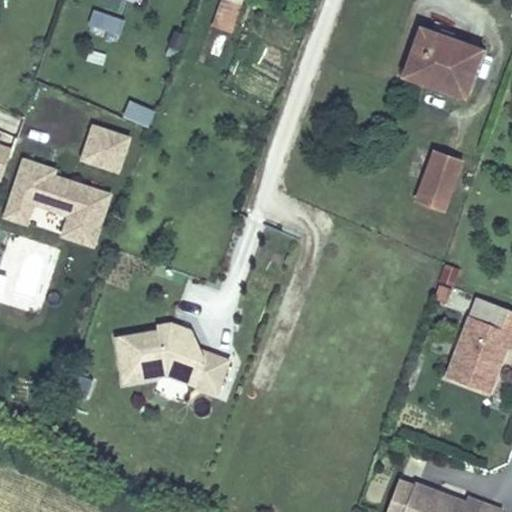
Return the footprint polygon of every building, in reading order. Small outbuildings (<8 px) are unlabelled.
[(244,1),(240,0),(222,0),(216,26),(233,29),(244,1)] [(90,23),(120,33),(126,17),(96,7),(90,23)] [(420,30),(400,79),(466,102),(484,56),(420,30)] [(123,114),(149,125),(156,109),(130,98),(123,114)] [(120,171),(132,132),(92,120),(80,158),(120,171)] [(0,182),(1,183),(12,144),(0,140),(0,182)] [(96,244),(114,186),(20,158),(2,216),(96,244)] [(420,213),(443,223),(463,175),(438,165),(420,213)] [(444,262),(438,280),(455,286),(461,268),(444,262)] [(0,300),(8,273),(0,270),(0,300)] [(117,333),(125,377),(167,371),(217,390),(229,358),(200,346),(191,327),(172,319),(158,322),(159,326),(117,333)] [(488,404),(506,360),(510,361),(511,356),(511,343),(470,328),(447,388),(488,404)] [(473,511),(461,507),(459,511),(409,493),(401,511),(473,511)]
